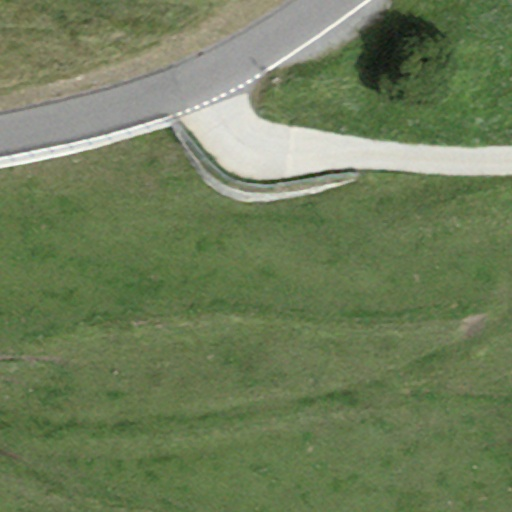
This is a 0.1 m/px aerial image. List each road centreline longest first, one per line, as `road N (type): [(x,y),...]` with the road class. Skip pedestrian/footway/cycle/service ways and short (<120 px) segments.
road 1 (tertiary): [(0,134),(187,85),(329,0)]
road 2 (track): [(187,85),(253,140),(290,151),(511,160)]
